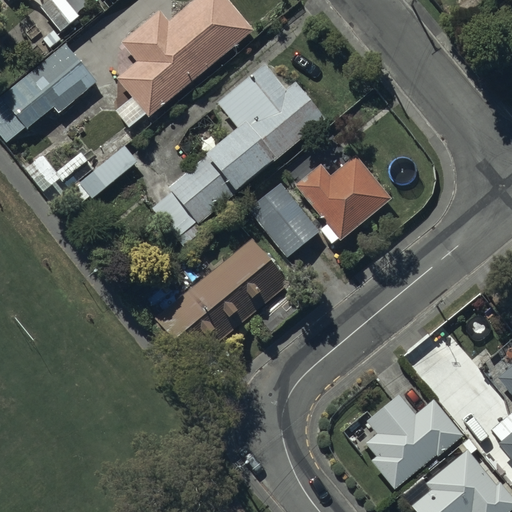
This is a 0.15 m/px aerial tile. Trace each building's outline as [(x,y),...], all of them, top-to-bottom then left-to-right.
[(78,18),(63,0),(50,0),(39,9),(59,34),(78,18)] [(114,113),(130,132),(252,34),(225,0),(195,0),(167,23),(158,12),(120,45),(136,64),(116,81),(131,99),(114,113)] [(0,140),(6,148),(52,111),(57,116),(97,83),(65,44),(0,97),(0,140)] [(215,106),(219,110),(208,120),(225,140),(167,190),(171,195),(152,211),(183,249),(205,231),(200,226),(324,121),(273,60),(215,106)] [(93,170),(71,191),(81,204),(88,198),(91,201),(135,165),(121,147),(93,170)] [(71,191),(93,170),(80,155),(55,175),(38,155),(22,169),(51,206),(71,191)] [(321,167),(294,188),(326,227),(319,231),(330,246),(337,241),(339,243),(390,202),(355,158),(330,178),(321,167)] [(248,209),(286,261),(319,234),(282,184),(248,209)] [(286,286),(251,242),(153,321),(189,367),(286,286)] [(511,465),(511,367),(496,381),(511,399),(511,432),(496,446),(511,465)] [(369,463),(394,492),(434,457),(436,460),(462,438),(432,402),(414,417),(398,398),(366,424),(375,435),(364,445),(375,458),(369,463)] [(430,491),(411,507),(414,511),(509,511),(511,510),(511,498),(500,484),(495,488),(466,452),(425,485),(430,491)]
